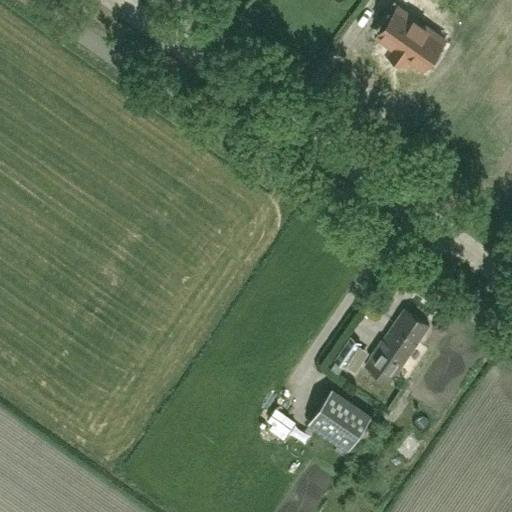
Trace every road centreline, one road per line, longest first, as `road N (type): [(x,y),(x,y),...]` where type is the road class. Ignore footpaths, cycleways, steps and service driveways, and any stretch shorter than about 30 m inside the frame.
road 1 (unclassified): [(511,339),(26,0)]
road 2 (unclassified): [(511,279),(115,0)]
